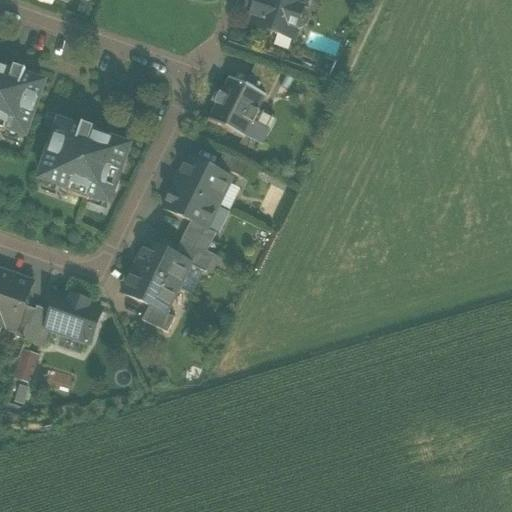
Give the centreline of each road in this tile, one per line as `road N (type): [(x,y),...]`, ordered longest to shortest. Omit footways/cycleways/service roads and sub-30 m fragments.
road 1 (residential): [(0,241),(67,264),(100,259),(192,79)]
road 2 (residential): [(192,79),(0,6)]
